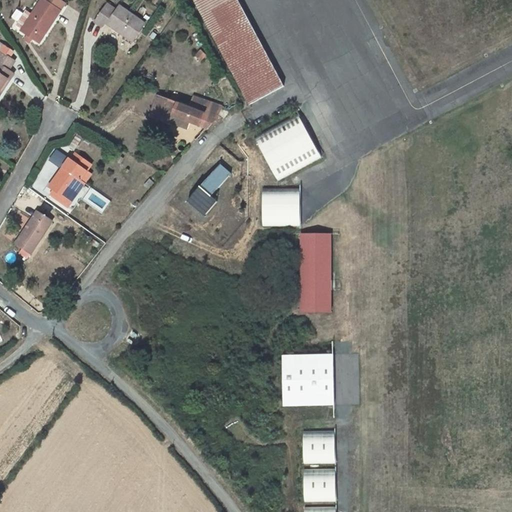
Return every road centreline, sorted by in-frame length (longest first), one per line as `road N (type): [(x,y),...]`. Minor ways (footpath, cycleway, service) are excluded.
road 1 (unclassified): [(83,285),(235,123),(289,98)]
road 2 (unclassified): [(231,511),(143,407),(95,366)]
